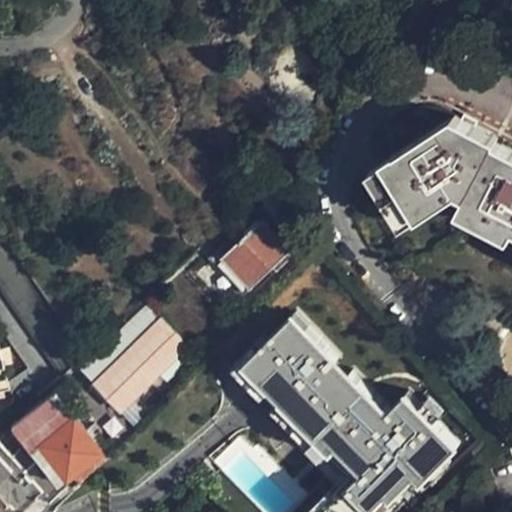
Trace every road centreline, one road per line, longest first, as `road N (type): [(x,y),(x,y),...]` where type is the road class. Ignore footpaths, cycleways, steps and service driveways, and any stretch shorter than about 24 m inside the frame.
road 1 (residential): [(511,423),(347,235),(336,196),(364,121)]
road 2 (residential): [(364,121),(394,94),(437,83),(511,118)]
road 3 (residential): [(364,121),(425,0)]
